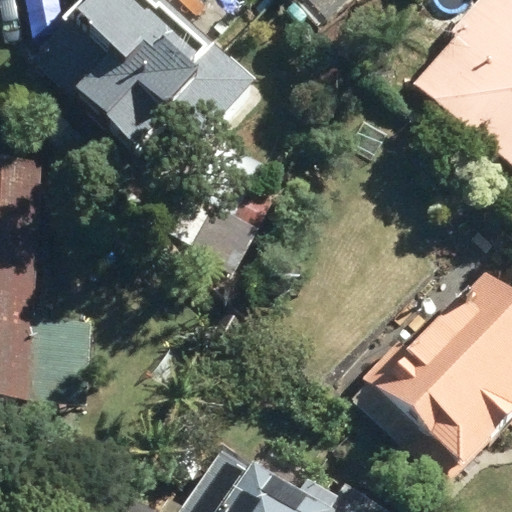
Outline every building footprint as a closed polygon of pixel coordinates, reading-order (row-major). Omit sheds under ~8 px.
[(209,153),(258,99),(148,0),(100,0),(66,38),(71,42),(39,77),(141,170),(181,127),(209,153)] [(321,8),(328,1),(329,0),(314,0),(316,2),(321,8)] [(511,0),(502,0),(418,91),(511,176),(511,0)] [(316,2),(309,10),(328,29),(342,16),(328,1),(321,8),(316,2)] [(69,130),(54,144),(91,180),(106,166),(69,130)] [(203,252),(244,275),(273,221),(247,205),(271,164),(231,143),(210,181),(235,195),(203,252)] [(39,330),(46,177),(0,173),(0,413),(91,417),(93,334),(39,330)] [(271,300),(303,301),(305,274),(272,274),(271,300)] [(467,484),(473,489),(511,449),(511,306),(492,287),(416,363),(402,349),(366,385),(426,445),(416,455),(456,495),(467,484)] [(212,344),(231,356),(245,334),(226,322),(212,344)] [(375,511),(346,493),(336,509),(311,492),(304,505),(258,475),(255,481),(225,461),(189,511),(182,511),(173,506),(168,511),(375,511)]
